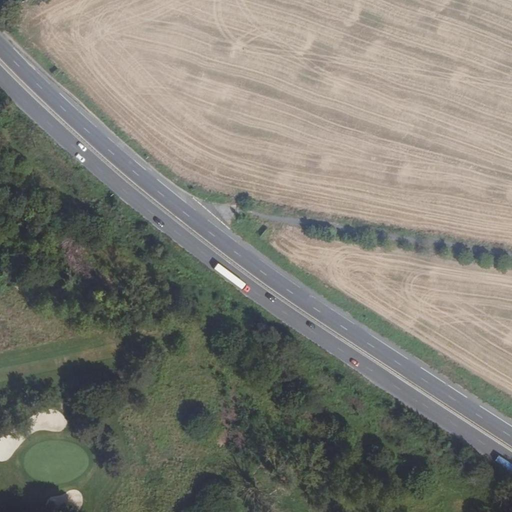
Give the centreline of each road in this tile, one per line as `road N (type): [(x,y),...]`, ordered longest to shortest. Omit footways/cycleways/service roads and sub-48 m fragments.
road 1 (primary): [(511,438),(198,227),(0,49)]
road 2 (primary): [(0,79),(173,232),(511,464)]
